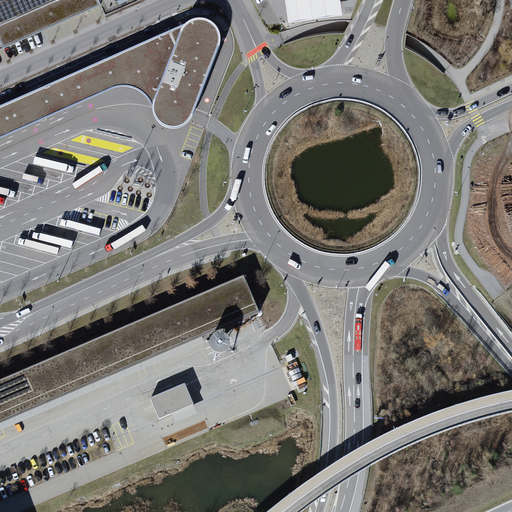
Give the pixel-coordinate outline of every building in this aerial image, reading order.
[(0,0),(0,41),(2,46),(102,0),(0,0)] [(341,12),(339,0),(284,0),(287,20),(341,12)] [(188,124),(194,118),(221,48),(222,41),(219,30),(212,22),(202,19),(191,20),(0,103),(0,138),(115,89),(123,87),(131,88),(138,91),(146,97),(154,109),(157,117),(165,124),(177,127),(188,124)] [(0,422),(258,311),(243,275),(0,379),(0,422)] [(209,339),(209,344),(211,348),(216,351),(222,352),(226,350),(229,346),(230,341),(229,337),(225,333),(220,331),(215,332),(211,335),(209,339)] [(195,413),(181,383),(146,398),(156,421),(170,414),(174,423),(195,413)]
